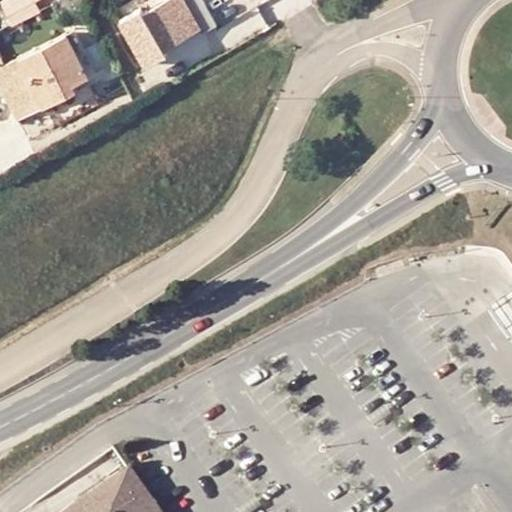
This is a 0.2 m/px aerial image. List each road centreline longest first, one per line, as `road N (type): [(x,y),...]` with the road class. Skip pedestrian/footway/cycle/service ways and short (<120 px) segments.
road 1 (unclassified): [(335,54),(236,219),(0,375)]
road 2 (tertiary): [(87,383),(115,375),(476,171),(504,168)]
road 3 (tertiary): [(443,98),(366,188),(87,383)]
road 4 (unclassified): [(443,0),(335,54)]
